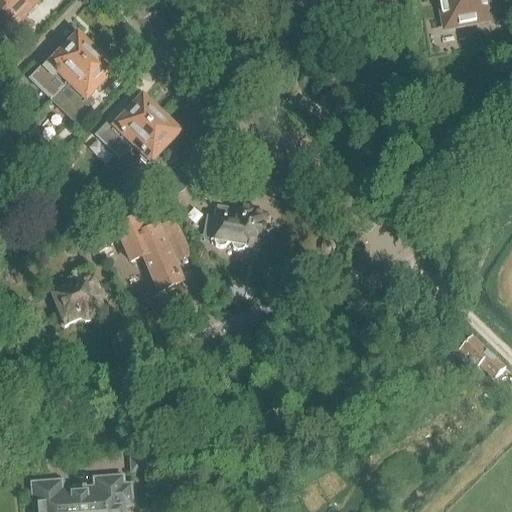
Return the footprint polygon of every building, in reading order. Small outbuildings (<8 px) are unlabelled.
[(35,30),(25,21),(42,3),(39,0),(2,0),(0,3),(0,34),(16,49),(35,30)] [(389,6),(390,0),(349,0),(348,10),(367,14),(370,1),(389,6)] [(489,23),(503,20),(500,3),(499,3),(498,0),(438,0),(444,31),(489,23)] [(53,65),(48,61),(32,78),(55,100),(68,87),(96,56),(78,38),(53,65)] [(115,74),(96,56),(68,87),(55,100),(53,102),(76,124),(94,104),(90,101),(115,74)] [(132,149),(161,118),(155,113),(158,109),(147,98),(144,102),(143,101),(114,130),(108,124),(94,139),(118,163),(132,149)] [(316,112),(303,100),(294,110),(307,122),(316,112)] [(161,118),(132,149),(151,167),(180,137),(161,118)] [(228,158),(218,144),(217,143),(194,160),(205,175),(228,158)] [(17,171),(2,187),(13,196),(27,180),(17,171)] [(35,222),(52,203),(41,192),(23,211),(35,222)] [(260,253),(266,219),(254,217),(254,213),(230,209),(230,211),(218,209),(212,244),(260,253)] [(95,233),(94,232),(86,221),(69,233),(67,234),(70,238),(76,247),(90,237),(95,233)] [(175,267),(192,260),(175,222),(159,229),(159,228),(143,235),(145,238),(141,240),(138,233),(122,240),(132,266),(144,261),(159,297),(183,287),(175,267)] [(67,234),(69,233),(65,229),(51,237),(55,247),(70,238),(67,234)] [(105,238),(100,241),(95,233),(90,237),(101,255),(111,249),(105,238)] [(106,314),(93,280),(90,272),(75,279),(78,287),(51,298),(64,331),(81,325),(84,327),(89,327),(94,324),(96,318),(106,314)] [(402,352),(411,343),(392,324),(387,330),(384,327),(380,331),(402,352)] [(494,382),(506,371),(474,338),(459,353),(476,371),(480,367),(494,382)] [(133,475),(161,473),(159,451),(131,453),(133,475)] [(132,509),(130,489),(121,489),(121,483),(70,487),(71,493),(34,496),(35,511),(127,511),(127,510),(132,509)]
